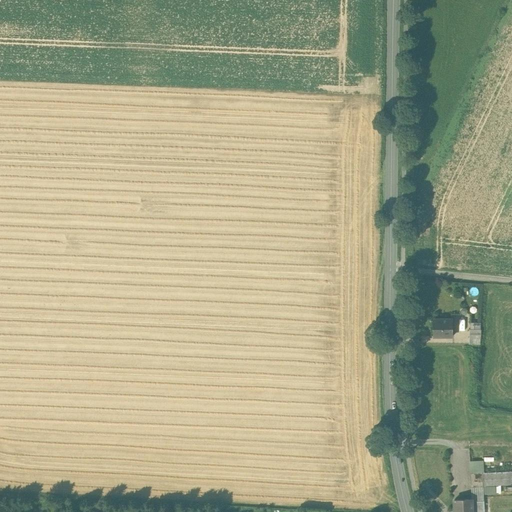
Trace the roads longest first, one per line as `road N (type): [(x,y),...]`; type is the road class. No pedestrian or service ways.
road 1 (secondary): [(406,511),(389,384),(397,0)]
road 2 (track): [(388,268),(511,280)]
